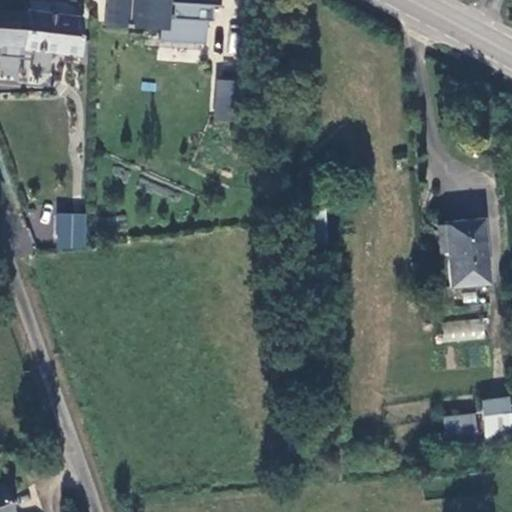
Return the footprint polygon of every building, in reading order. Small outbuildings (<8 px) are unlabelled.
[(105,0),(104,25),(143,29),(143,25),(159,26),(158,40),(204,43),(206,22),(210,22),(212,8),(221,8),(221,6),(170,3),(169,15),(166,15),(161,15),(161,0),(105,0)] [(0,13),(0,50),(77,58),(80,22),(0,13)] [(238,80),(216,79),(213,121),(235,123),(238,80)] [(88,213),(56,211),(54,250),(86,251),(88,213)] [(479,228),(441,232),(447,293),(484,289),(479,228)] [(486,320),(442,319),(442,340),(486,341),(486,320)] [(509,440),(505,396),(480,398),(485,442),(509,440)] [(443,438),(476,438),(476,415),(442,415),(443,438)]
